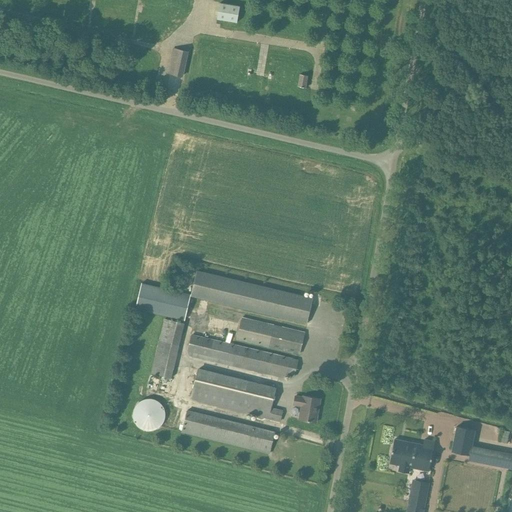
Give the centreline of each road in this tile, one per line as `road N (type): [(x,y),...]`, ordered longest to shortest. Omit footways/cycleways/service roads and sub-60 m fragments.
road 1 (unclassified): [(399,164),(0,73)]
road 2 (track): [(418,168),(377,384),(511,422)]
road 3 (unclassified): [(339,511),(399,164)]
road 4 (unclassified): [(399,164),(423,0)]
